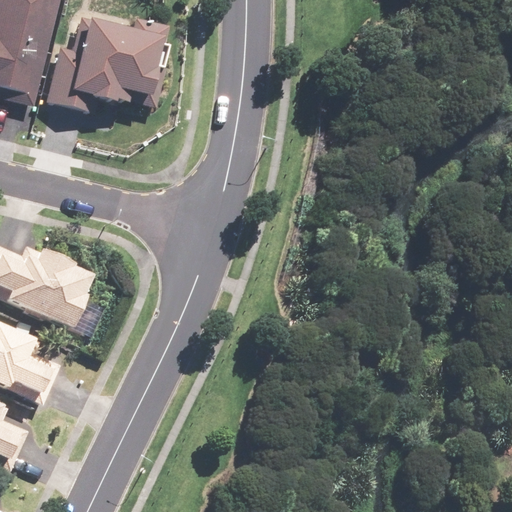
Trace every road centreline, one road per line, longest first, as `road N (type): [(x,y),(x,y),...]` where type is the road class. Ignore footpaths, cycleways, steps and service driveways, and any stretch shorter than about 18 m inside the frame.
road 1 (residential): [(211,228),(86,511)]
road 2 (residential): [(246,0),(231,148),(211,228)]
road 3 (residential): [(0,176),(211,228)]
